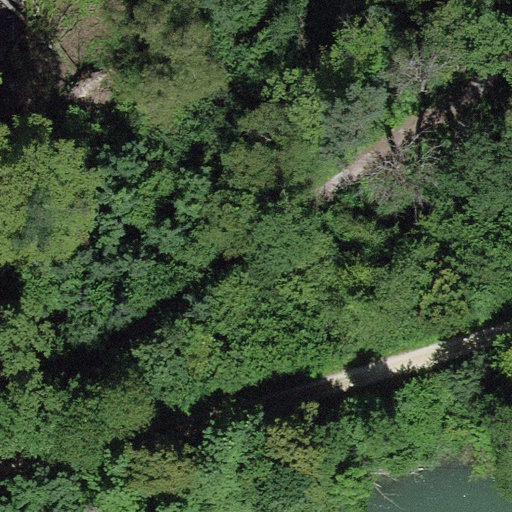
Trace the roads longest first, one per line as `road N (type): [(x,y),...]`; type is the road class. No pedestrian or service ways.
road 1 (track): [(0,441),(31,401),(511,55)]
road 2 (track): [(511,329),(98,446),(0,461)]
